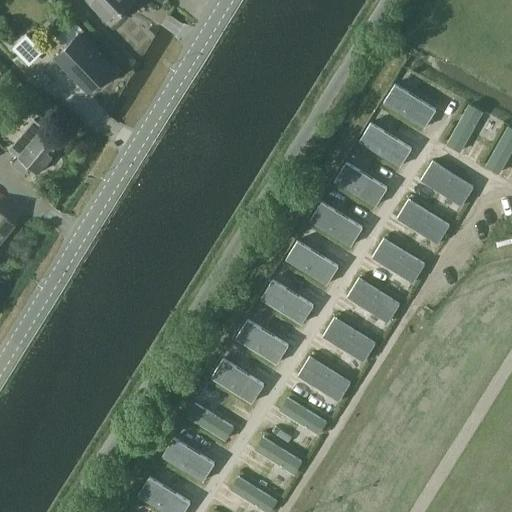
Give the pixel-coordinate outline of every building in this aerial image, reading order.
[(5,0),(4,3),(18,13),(20,10),(30,16),(37,6),(27,0),(5,0)] [(91,0),(112,22),(134,0),(91,0)] [(80,31),(53,57),(88,93),(115,67),(80,31)] [(424,125),(436,106),(396,81),(384,100),(424,125)] [(472,101),(446,143),(458,150),(484,108),(472,101)] [(360,138),(401,164),(413,145),(371,119),(360,138)] [(511,150),(511,124),(509,122),(483,164),(498,173),(511,150)] [(39,172),(60,146),(41,130),(36,125),(29,133),(35,138),(13,164),(25,174),(32,166),(39,172)] [(347,159),(335,179),(374,204),(387,183),(347,159)] [(436,159),(428,172),(467,197),(475,183),(436,159)] [(450,221),(410,197),(402,211),(442,235),(450,221)] [(311,216),(350,240),(361,222),(322,199),(311,216)] [(0,238),(13,223),(0,211),(0,238)] [(377,249),(418,274),(426,261),(386,236),(377,249)] [(298,238),(286,257),(326,281),(338,262),(298,238)] [(401,301),(361,276),(353,290),(393,314),(401,301)] [(260,296),(300,321),(308,307),(269,283),(260,296)] [(378,340),(337,315),(328,329),(369,354),(378,340)] [(235,336),(274,360),(282,346),(244,322),(235,336)] [(352,380),(311,355),(303,367),(344,393),(352,380)] [(211,375),(251,399),(259,385),(220,361),(211,375)] [(329,419),(287,394),(278,409),(320,434),(329,419)] [(186,415),(224,438),(233,424),(194,401),(186,415)] [(215,459),(173,433),(161,453),(202,478),(215,459)] [(263,434),(254,448),(293,472),(301,458),(263,434)] [(278,498),(237,473),(229,486),(270,511),(278,498)] [(138,493),(169,511),(180,511),(188,499),(149,475),(138,493)]
